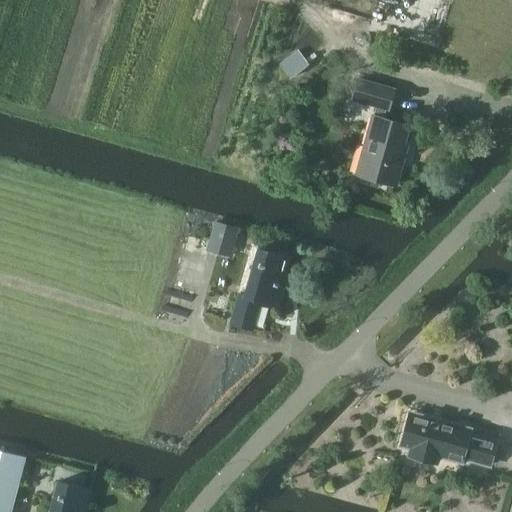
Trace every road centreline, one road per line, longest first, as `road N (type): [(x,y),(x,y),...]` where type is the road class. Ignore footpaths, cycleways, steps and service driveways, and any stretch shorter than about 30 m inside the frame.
road 1 (unclassified): [(218,511),(511,192)]
road 2 (unknown): [(351,372),(427,403),(511,413)]
road 3 (track): [(372,67),(301,6),(275,0)]
